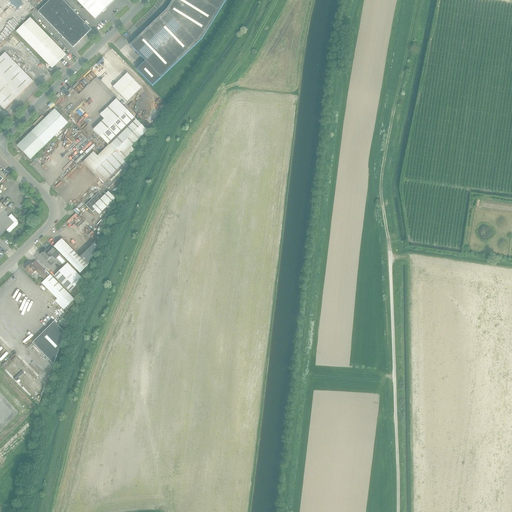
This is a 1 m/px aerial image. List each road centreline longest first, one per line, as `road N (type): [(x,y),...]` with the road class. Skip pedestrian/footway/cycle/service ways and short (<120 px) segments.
road 1 (track): [(51,511),(84,384),(160,188),(220,87)]
road 2 (unclassified): [(397,511),(389,252)]
road 3 (track): [(389,252),(381,175),(417,0)]
road 4 (residential): [(0,140),(144,0)]
road 5 (residential): [(0,271),(54,214),(0,148)]
